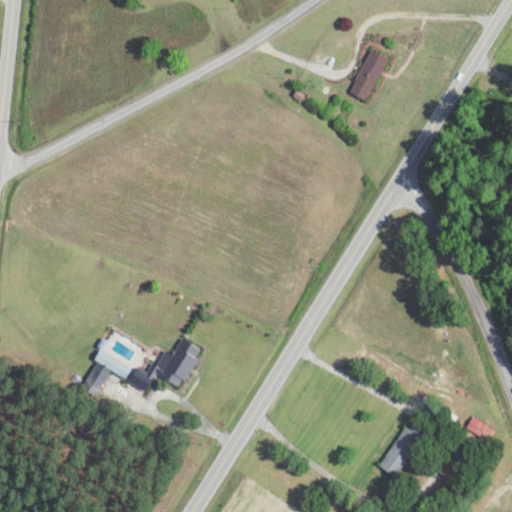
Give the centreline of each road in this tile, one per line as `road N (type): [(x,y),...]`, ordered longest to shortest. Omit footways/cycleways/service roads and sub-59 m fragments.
road 1 (secondary): [(194,511),(503,0)]
road 2 (residential): [(0,175),(180,82),(292,0)]
road 3 (residential): [(511,375),(471,265),(408,166)]
road 4 (secondary): [(0,126),(14,0)]
